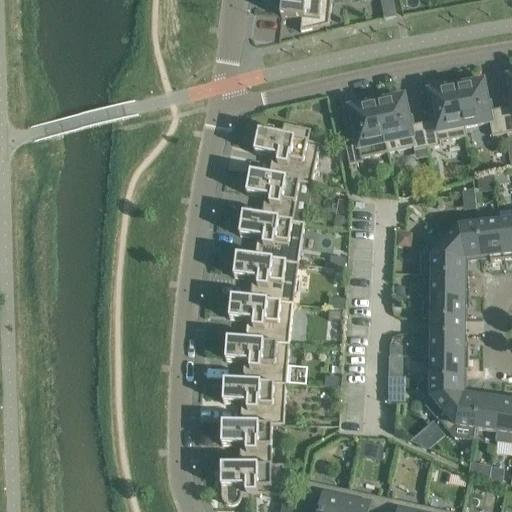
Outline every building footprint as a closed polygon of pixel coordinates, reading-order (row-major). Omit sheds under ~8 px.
[(302,21),(301,34),(329,27),(332,1),(321,0),(283,0),(281,18),(302,21)] [(394,6),(392,0),(380,0),(382,9),(394,6)] [(511,78),(509,79),(511,99),(511,108),(501,110),(506,136),(511,134),(511,78)] [(493,138),(506,136),(501,110),(489,113),(484,83),(478,84),(478,81),(461,84),(461,87),(456,88),(466,139),(467,139),(465,129),(490,125),(493,138)] [(466,139),(456,88),(452,89),(451,86),(434,89),(435,92),(429,93),(435,123),(423,125),(428,150),(441,148),(440,144),(466,139)] [(377,104),(388,155),(414,149),(415,153),(428,150),(423,125),(411,128),(404,98),(399,99),(398,96),(381,100),(382,103),(377,104)] [(377,104),(372,105),(372,102),(355,106),(356,109),(350,110),(356,139),(344,142),(350,167),(363,164),(362,160),(388,155),(377,104)] [(311,132),(284,127),(282,138),(260,133),(255,155),(273,159),(269,178),(300,185),(312,187),(320,146),(309,143),(311,132)] [(262,219),(293,224),(300,185),(269,178),(251,175),(247,196),(265,200),(262,219)] [(506,176),(495,177),(496,187),(507,185),(506,176)] [(496,194),(495,177),(478,181),(479,195),(496,194)] [(476,213),(474,193),(462,196),(464,215),(476,213)] [(491,263),(504,261),(498,215),(477,218),(482,259),(490,258),(491,263)] [(498,215),(504,261),(511,260),(511,223),(500,225),(499,215),(498,215)] [(305,225),(293,224),(262,219),(244,216),(240,238),(259,241),(256,260),(299,265),(305,225)] [(446,243),(466,261),(482,259),(477,218),(476,218),(477,227),(459,229),(446,243)] [(336,220),(334,231),(348,233),(348,222),(336,220)] [(398,234),(398,249),(412,249),(413,235),(398,234)] [(465,277),(466,261),(446,243),(434,258),(421,258),(421,276),(465,277)] [(331,257),(330,267),(344,269),(346,259),(331,257)] [(299,265),(256,260),(237,258),(234,280),(253,282),(250,301),(294,306),(295,294),(299,265)] [(465,277),(421,276),(421,277),(433,277),(433,297),(423,297),(423,298),(470,299),(470,285),(465,285),(465,277)] [(396,289),(396,297),(405,297),(405,289),(396,289)] [(403,298),(393,298),(392,308),(402,308),(403,298)] [(433,321),(449,321),(449,328),(449,336),(465,336),(465,328),(465,312),(470,312),(470,299),(423,298),(423,321),(433,321)] [(246,343),(290,346),(293,318),(294,306),(250,301),(232,299),(230,321),(248,323),(246,343)] [(345,312),(346,301),(330,300),(329,311),(345,312)] [(330,313),(329,321),(342,322),(342,313),(330,313)] [(469,359),(469,346),(464,346),(465,336),(449,336),(449,328),(449,321),(433,321),(433,327),(432,336),(423,336),(423,358),(469,359)] [(243,384),(287,386),(288,374),(290,346),(246,343),(228,341),(226,363),(245,365),(243,384)] [(423,359),(432,359),(432,380),(464,381),(464,372),(469,372),(469,359),(423,358),(423,359)] [(390,360),(390,375),(401,375),(402,361),(390,360)] [(339,379),(326,378),(325,388),(339,388),(339,379)] [(437,420),(464,397),(464,381),(432,380),(432,399),(432,400),(425,406),(437,420)] [(241,426),(273,427),(285,428),(286,398),(287,386),(243,384),(225,383),(224,405),(242,406),(241,426)] [(405,406),(405,395),(388,395),(388,405),(405,406)] [(480,399),(475,431),(497,434),(502,397),(489,395),(488,400),(480,399)] [(475,431),(480,399),(464,397),(437,420),(454,440),(474,443),(475,431)] [(511,398),(502,397),(497,434),(495,444),(511,446),(511,398)] [(241,426),(223,425),(222,447),(241,448),(240,467),(272,467),(273,427),(241,426)] [(419,437),(412,443),(426,449),(432,444),(423,433),(419,437)] [(477,467),(475,479),(490,482),(492,470),(492,469),(492,468),(477,466),(477,467)] [(242,496),(247,496),(284,496),(284,467),(272,467),(240,467),(222,467),(222,499),(222,500),(223,501),(223,503),(224,504),(226,505),(227,506),(228,507),(229,507),(230,508),(232,508),(234,508),(235,507),(236,507),(238,506),(239,505),(240,503),(241,502),(242,500),(242,498),(242,497),(242,496)] [(504,472),(492,469),(492,470),(490,482),(502,486),(504,472)] [(304,509),(311,511),(317,511),(345,511),(349,493),(309,484),(304,509)] [(384,511),(387,501),(349,493),(345,511),(384,511)] [(423,511),(425,509),(387,501),(384,511),(423,511)] [(294,511),(296,505),(284,503),(281,511),(294,511)]
